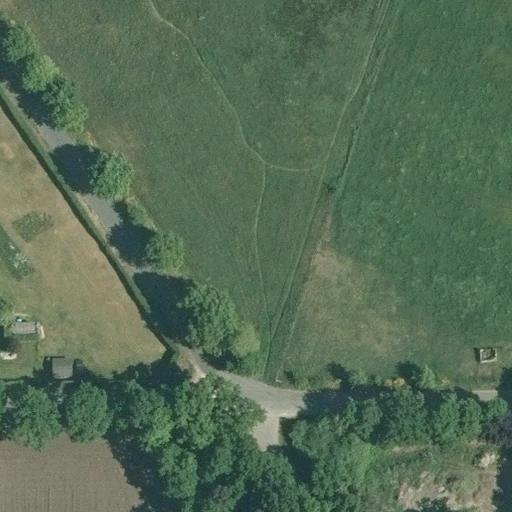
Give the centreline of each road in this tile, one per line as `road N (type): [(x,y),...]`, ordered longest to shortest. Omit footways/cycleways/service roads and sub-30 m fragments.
road 1 (unclassified): [(0,47),(235,401)]
road 2 (unclassified): [(235,401),(511,402)]
road 3 (unclassified): [(0,399),(235,401)]
road 4 (unclassified): [(235,401),(310,511)]
